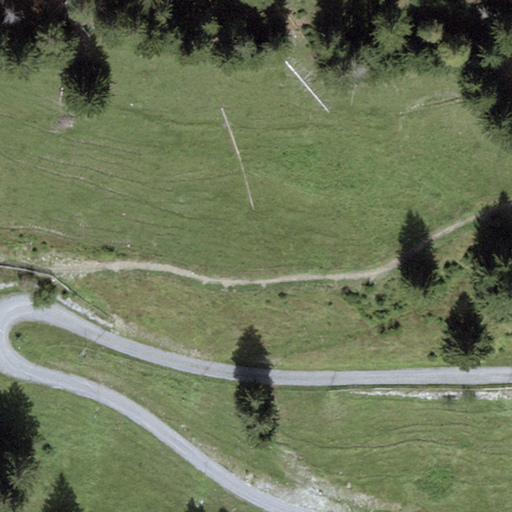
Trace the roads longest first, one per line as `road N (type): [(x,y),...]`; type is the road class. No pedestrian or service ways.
road 1 (track): [(511,376),(319,379),(217,370),(120,346),(27,306),(0,320)]
road 2 (track): [(0,360),(125,404),(282,511)]
